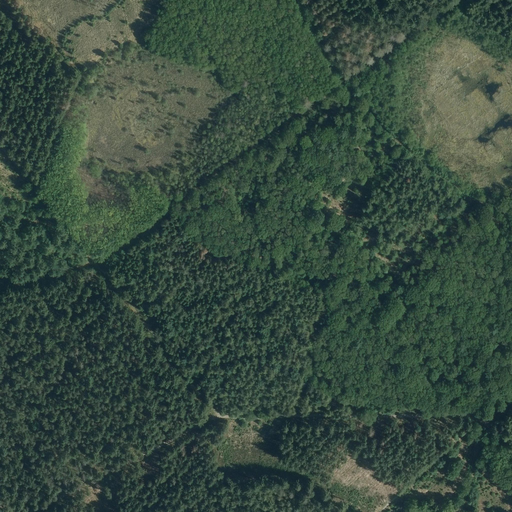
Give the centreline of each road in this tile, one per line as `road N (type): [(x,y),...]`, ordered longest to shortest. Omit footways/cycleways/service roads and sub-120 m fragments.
road 1 (track): [(455,0),(93,260),(0,285)]
road 2 (track): [(484,415),(220,416),(29,511)]
road 3 (track): [(37,191),(74,89),(103,53),(199,0),(291,0)]
road 4 (track): [(220,416),(0,144)]
road 5 (track): [(298,0),(343,79),(398,133),(472,193),(511,207)]
road 6 (track): [(379,511),(484,415)]
